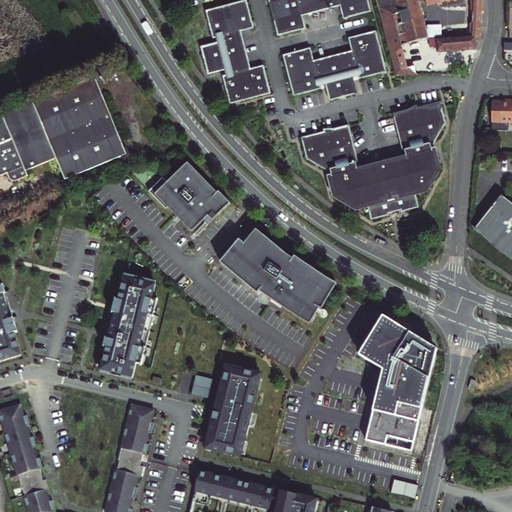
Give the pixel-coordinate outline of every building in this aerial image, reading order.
[(246,35),(253,33),(258,32),(250,0),(247,0),(209,10),(217,43),(204,46),(212,74),(225,70),(234,104),(274,93),(266,60),(252,63),(246,35)] [(338,6),(341,17),(342,19),(375,11),(371,0),(272,0),(281,35),(314,26),(311,13),(338,6)] [(396,0),(397,2),(380,6),(391,48),(400,46),(428,38),(426,29),(426,28),(423,19),(423,18),(420,8),(420,7),(418,0),(396,0)] [(440,0),(441,1),(443,0),(471,0),(471,4),(473,8),(474,10),(483,12),(483,0),(440,0)] [(481,34),(483,20),(475,20),(474,22),(472,24),(472,35),(438,38),(430,38),(431,48),(438,47),(438,52),(476,48),(481,34)] [(323,59),(320,48),(319,46),(286,55),(297,95),(330,87),(333,100),(360,93),(357,79),(390,71),(379,30),(347,39),(350,52),(323,59)] [(511,44),(501,44),(501,53),(511,53),(511,44)] [(400,46),(391,48),(397,77),(418,75),(418,67),(411,68),(409,49),(402,49),(400,46)] [(65,180),(128,153),(96,76),(0,115),(0,174),(7,172),(10,179),(17,181),(29,176),(26,170),(56,157),(65,180)] [(497,126),(504,126),(504,124),(511,123),(511,99),(505,99),(505,102),(498,101),(498,103),(490,103),(490,109),(487,109),(487,119),(489,119),(489,122),(497,123),(497,126)] [(360,169),(349,125),(302,136),(308,158),(328,170),(332,170),(334,180),(331,181),(335,198),(337,197),(338,200),(352,207),(357,206),(358,208),(368,206),(371,219),(419,207),(415,194),(425,191),(424,189),(429,188),(438,174),(438,171),(441,170),(437,154),(433,155),(431,145),(434,144),(447,122),(442,101),(394,113),(405,158),(360,169)] [(166,209),(168,208),(192,232),(208,216),(213,220),(230,203),(219,191),(217,193),(187,163),(167,182),(163,178),(148,192),(166,209)] [(511,211),(500,203),(476,239),(511,263),(511,211)] [(311,324),(334,285),(325,280),(287,254),(258,228),(229,262),(260,291),(300,318),(311,324)] [(157,286),(125,277),(119,301),(117,300),(117,299),(116,299),(114,307),(104,345),(103,348),(104,348),(105,347),(106,348),(100,371),(132,379),(136,365),(140,366),(140,367),(141,367),(158,301),(157,301),(153,300),(157,286)] [(0,364),(20,358),(13,335),(15,335),(15,336),(16,335),(12,321),(3,294),(1,287),(0,287),(0,288),(0,364)] [(346,298),(326,331),(340,339),(359,306),(346,298)] [(384,370),(366,441),(412,452),(419,422),(418,422),(432,366),(437,349),(393,322),(393,323),(384,317),(373,335),(372,334),(360,355),(384,370)] [(212,433),(208,448),(224,452),(224,449),(238,452),(242,439),(244,440),(251,411),(249,411),(258,374),(228,367),(221,396),(223,397),(221,403),(219,403),(217,410),(212,408),(207,432),(212,433)] [(196,388),(194,394),(204,397),(206,390),(196,388)] [(104,511),(130,511),(131,510),(128,509),(129,507),(131,498),(134,499),(137,489),(134,488),(134,485),(136,477),(140,478),(142,468),(139,467),(140,464),(142,455),(145,456),(148,446),(144,445),(145,442),(147,434),(150,435),(153,424),(150,423),(151,420),(153,411),(131,406),(104,511)] [(19,407),(0,412),(0,421),(29,511),(56,511),(53,503),(50,504),(49,498),(47,493),(50,492),(47,482),(44,483),(42,478),(40,471),(43,470),(39,457),(35,458),(35,456),(33,450),(36,449),(33,439),(30,440),(28,435),(26,429),(29,428),(26,418),(23,419),(22,416),(19,407)] [(254,505),(267,508),(272,487),(197,468),(189,500),(193,501),(206,504),(208,498),(209,494),(220,497),(219,500),(224,501),(225,498),(249,504),(248,508),(253,509),(254,505)] [(390,492),(415,498),(418,485),(394,479),(390,492)] [(319,511),(323,500),(280,489),(275,510),(281,511),(319,511)] [(225,498),(224,501),(248,508),(249,504),(225,498)]
